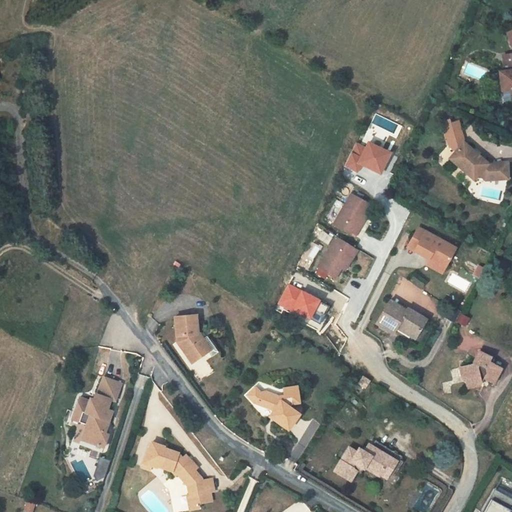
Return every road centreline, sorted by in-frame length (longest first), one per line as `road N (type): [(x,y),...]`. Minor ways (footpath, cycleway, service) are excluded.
road 1 (residential): [(350,511),(222,436),(103,291)]
road 2 (residential): [(448,511),(468,480),(462,429),(378,376),(359,343)]
